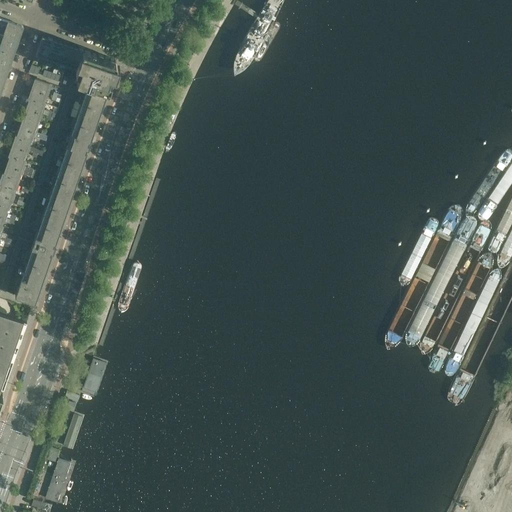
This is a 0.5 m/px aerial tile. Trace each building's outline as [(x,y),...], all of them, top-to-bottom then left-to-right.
[(0,23),(5,25),(4,30),(20,36),(23,26),(17,24),(18,24),(17,24),(15,24),(15,23),(0,18),(0,23)] [(0,39),(17,45),(17,43),(18,43),(18,42),(20,36),(4,30),(4,31),(3,35),(0,33),(0,39)] [(52,37),(42,34),(39,42),(38,44),(38,45),(35,55),(45,59),(52,37)] [(62,41),(52,37),(45,59),(55,62),(62,41)] [(0,39),(0,49),(14,54),(16,48),(16,47),(17,45),(0,39)] [(73,45),(62,41),(55,62),(65,66),(73,45)] [(83,48),(73,45),(65,66),(75,69),(83,48)] [(98,53),(83,48),(75,69),(75,70),(78,71),(76,77),(89,82),(107,88),(108,88),(111,80),(113,81),(119,64),(116,63),(116,62),(116,60),(114,59),(103,55),(103,54),(98,52),(98,53)] [(0,59),(10,63),(11,61),(12,61),(12,60),(13,54),(0,49),(0,59)] [(0,69),(7,72),(9,66),(10,66),(10,65),(10,63),(0,59),(0,69)] [(35,78),(31,88),(47,93),(48,94),(50,89),(48,89),(50,82),(38,78),(37,79),(35,78)] [(107,88),(89,82),(87,87),(86,86),(81,102),(75,118),(15,294),(35,301),(51,252),(49,251),(49,250),(53,251),(55,244),(52,242),(52,241),(55,242),(86,150),(85,150),(86,147),(88,147),(90,143),(88,142),(89,139),(90,140),(106,93),(105,93),(107,88)] [(81,88),(70,84),(68,89),(74,91),(79,93),(81,88)] [(48,94),(47,93),(31,88),(28,98),(44,103),(45,102),(44,101),(45,97),(47,98),(48,94)] [(28,103),(26,108),(43,113),(47,115),(51,116),(55,117),(56,112),(44,108),(43,108),(44,103),(28,98),(26,102),(28,103)] [(42,118),(43,113),(26,108),(23,117),(38,122),(40,117),(42,118)] [(66,113),(61,111),(58,120),(63,122),(66,113)] [(23,117),(20,126),(35,131),(41,133),(42,129),(38,128),(38,127),(37,127),(38,122),(23,117)] [(63,122),(58,120),(56,125),(61,127),(67,129),(68,124),(63,122)] [(17,130),(15,135),(32,140),(34,136),(39,138),(45,140),(47,135),(45,134),(41,133),(35,131),(20,126),(18,130),(17,130)] [(15,135),(12,145),(29,151),(33,152),(37,154),(42,156),(44,151),(29,145),(30,142),(31,142),(32,140),(15,135)] [(8,154),(10,155),(25,160),(26,158),(25,158),(26,155),(27,156),(29,151),(12,145),(8,154)] [(10,155),(7,164),(22,169),(36,174),(37,170),(24,165),(25,160),(10,155)] [(7,164),(4,173),(19,178),(21,173),(35,178),(36,174),(22,169),(7,164)] [(0,179),(0,183),(16,188),(17,189),(18,184),(17,184),(19,178),(4,173),(2,173),(0,179)] [(37,182),(33,191),(39,193),(42,184),(37,182)] [(0,183),(0,192),(14,197),(15,194),(14,193),(16,188),(0,183)] [(0,192),(0,203),(9,207),(11,202),(12,202),(14,197),(0,192)] [(0,214),(5,216),(6,216),(7,212),(6,212),(7,208),(9,208),(9,207),(0,203),(0,214)] [(0,235),(1,235),(6,237),(12,240),(14,236),(1,231),(3,226),(0,225),(0,235)] [(0,397),(26,321),(0,311),(0,397)] [(92,360),(81,393),(88,395),(100,362),(92,360)] [(77,400),(79,394),(66,390),(64,396),(77,400)] [(82,416),(74,413),(63,445),(71,448),(82,416)] [(57,455),(59,449),(48,444),(43,456),(44,457),(51,459),(53,454),(57,455)] [(70,462),(58,458),(45,497),(57,501),(70,462)] [(511,511),(511,488),(501,511),(511,511)] [(42,507),(43,502),(33,499),(31,504),(42,507)]
